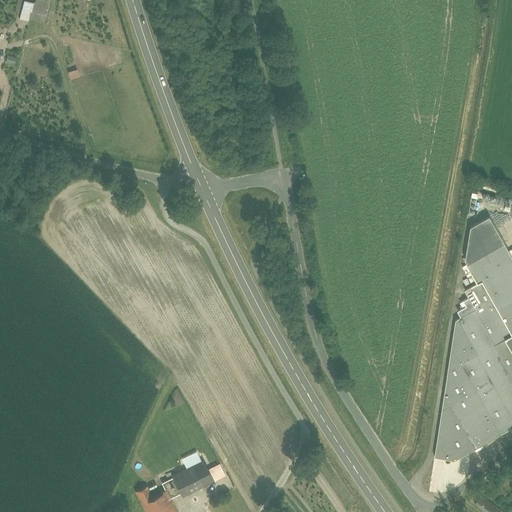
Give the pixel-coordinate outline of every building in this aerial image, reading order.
[(21,0),(18,14),(27,16),(28,14),(42,17),(46,3),(35,0),(21,0)] [(471,251),(472,256),(506,236),(508,235),(494,210),(475,219),(471,251)] [(465,324),(465,325),(460,327),(474,351),(462,358),(469,370),(451,381),(459,395),(452,399),(477,442),(511,422),(511,341),(507,332),(511,329),(511,246),(506,236),(472,256),(468,258),(479,278),(466,285),(470,292),(467,294),(470,300),(459,306),(463,312),(459,314),(465,324)] [(164,484),(169,494),(180,488),(182,492),(214,476),(202,453),(170,469),(172,472),(161,478),(164,484)] [(146,480),(134,486),(146,511),(178,511),(169,494),(164,484),(151,491),(146,480)] [(511,511),(511,509),(492,493),(484,503),(494,511),(511,511)]
